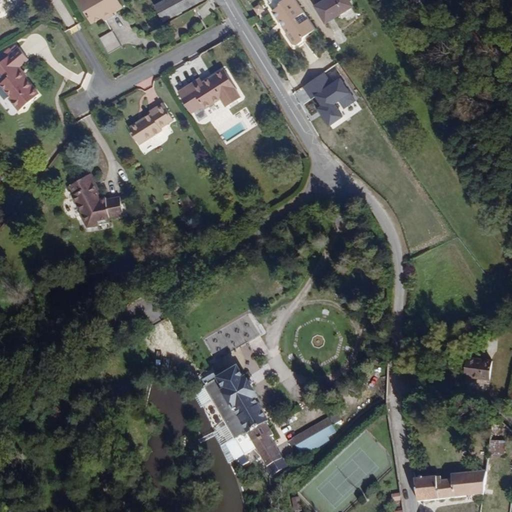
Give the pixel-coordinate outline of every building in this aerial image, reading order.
[(0,0),(0,9),(11,10),(10,0),(0,0)] [(92,0),(89,2),(105,27),(116,21),(125,16),(135,10),(128,0),(92,0)] [(185,36),(230,10),(223,0),(195,0),(172,14),(185,36)] [(300,1),(299,0),(266,0),(281,23),(280,24),(287,35),(292,36),(299,32),(300,28),(312,21),(304,8),(296,13),(291,6),(300,1)] [(352,7),(347,0),(324,0),(313,7),(323,24),(352,7)] [(125,32),(110,42),(119,57),(134,47),(125,32)] [(5,75),(3,77),(9,81),(3,87),(12,94),(10,95),(22,107),(20,110),(28,118),(31,120),(49,98),(24,76),(33,66),(21,56),(12,67),(5,75)] [(2,72),(5,75),(12,67),(9,65),(2,72)] [(330,81),(324,71),(302,88),(328,124),(342,115),(335,104),(350,92),(338,76),(330,81)] [(205,96),(202,91),(191,98),(203,119),(214,113),(216,115),(233,104),(239,112),(254,103),(237,75),(215,90),(205,96)] [(9,81),(3,77),(0,80),(0,83),(3,87),(9,81)] [(212,85),(202,91),(205,96),(215,90),(212,85)] [(187,128),(177,111),(164,119),(165,122),(143,136),(154,153),(177,140),(176,137),(187,128)] [(108,198),(99,183),(79,193),(84,203),(82,205),(92,222),(96,221),(101,230),(120,229),(119,224),(132,222),(131,206),(116,208),(108,206),(105,201),(108,198)] [(481,376),(483,357),(458,355),(457,373),(481,376)] [(199,380),(203,386),(237,365),(233,359),(199,380)] [(264,459),(267,463),(282,453),(279,448),(271,436),(264,425),(259,415),(263,413),(250,390),(252,388),(237,365),(203,386),(231,429),(233,433),(244,426),(250,437),(264,459)] [(259,415),(264,425),(269,422),(265,414),(266,411),(252,388),(250,390),(263,413),(259,415)] [(271,436),(279,448),(315,425),(308,413),(271,436)] [(504,425),(493,425),(489,451),(504,452),(504,425)] [(239,442),(250,437),(244,426),(233,433),(239,442)] [(231,429),(223,434),(231,447),(239,442),(233,433),(231,429)] [(489,481),(428,488),(429,504),(490,496),(489,481)] [(299,496),(291,498),(293,511),(302,511),(299,496)]
